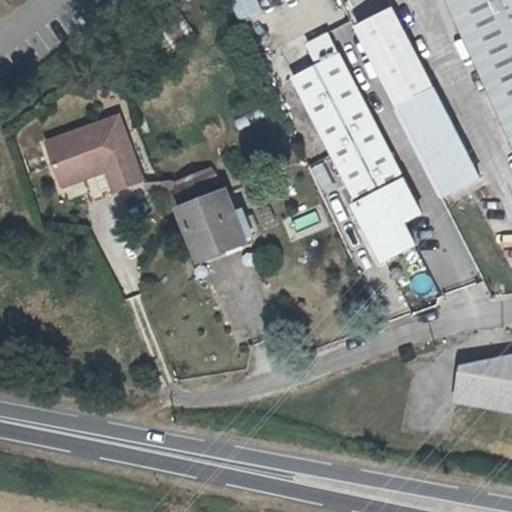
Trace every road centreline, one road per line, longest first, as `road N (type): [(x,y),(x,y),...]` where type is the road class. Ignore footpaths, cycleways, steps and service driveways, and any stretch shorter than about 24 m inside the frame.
road 1 (tertiary): [(511,507),(0,409)]
road 2 (tertiary): [(0,431),(390,511)]
road 3 (residential): [(172,397),(212,402),(445,324),(511,314)]
road 4 (unknown): [(511,193),(416,0)]
